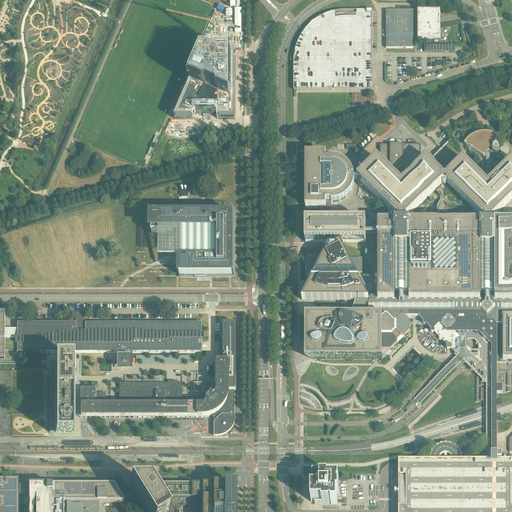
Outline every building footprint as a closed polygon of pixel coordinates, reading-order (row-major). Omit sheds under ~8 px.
[(296,90),(372,91),(372,82),(372,66),(372,49),(372,11),(346,11),(340,11),(334,12),(329,14),(323,16),(318,19),(314,22),(309,26),(305,31),(301,35),(299,41),(297,46),(295,52),(294,58),(293,90),(296,90)] [(386,11),(386,14),(386,48),(413,48),(413,44),(413,11),(412,11),(386,11)] [(418,30),(418,31),(418,33),(418,37),(424,37),(425,37),(426,37),(434,37),(439,37),(439,28),(439,25),(438,19),(439,19),(439,16),(439,15),(439,14),(439,13),(438,12),(437,12),(432,12),(431,12),(426,11),(425,11),(421,11),(420,11),(419,11),(418,12),(419,14),(419,15),(419,16),(419,22),(418,22),(418,28),(418,30)] [(217,120),(235,120),(235,57),(201,57),(174,120),(194,120),(196,115),(217,115),(217,120)] [(172,108),(168,118),(174,120),(178,110),(172,108)] [(377,136),(373,132),(369,136),(373,140),(377,136)] [(350,260),(349,260),(343,248),(342,247),(342,246),(341,244),(339,244),(338,246),(338,247),(336,247),(336,246),(330,246),(330,247),(329,247),(328,248),(322,260),(321,260),(308,260),(305,260),(306,261),(307,263),(312,274),(314,274),(315,274),(314,277),(308,288),(304,296),(302,300),(306,300),(315,300),(332,300),(355,300),(352,315),(335,315),(334,315),(314,315),(310,315),(306,315),(305,315),(305,342),(305,356),(305,359),(311,359),(318,359),(369,359),(372,359),(375,359),(378,359),(380,359),(382,359),(382,355),(382,350),(389,350),(390,350),(390,351),(390,350),(391,350),(398,343),(400,341),(402,339),(404,337),(410,331),(410,322),(405,317),(406,317),(413,317),(418,317),(420,318),(424,322),(424,325),(426,325),(431,330),(431,333),(434,333),(439,338),(439,340),(442,340),(447,346),(447,351),(448,351),(451,351),(455,350),(455,340),(455,335),(466,334),(466,330),(464,330),(464,327),(465,327),(471,327),(476,327),(478,325),(479,325),(479,324),(479,325),(480,325),(492,325),(494,325),(496,325),(502,325),(502,330),(502,332),(502,352),(502,353),(502,354),(502,359),(503,359),(506,359),(507,359),(511,359),(511,158),(497,173),(492,178),(491,179),(489,181),(490,161),(490,159),(490,155),(493,155),(494,155),(495,155),(496,155),(497,155),(498,154),(499,154),(499,153),(499,152),(499,151),(499,150),(499,149),(498,148),(498,147),(497,147),(497,146),(496,146),(495,146),(494,146),(494,147),(493,147),(493,148),(493,149),(493,150),(491,150),(490,150),(496,140),(495,140),(496,139),(497,138),(497,137),(496,137),(494,136),(493,136),(492,135),(490,135),(489,134),(488,134),(486,134),(485,134),(484,134),(483,134),(482,134),(481,134),(480,134),(479,134),(478,135),(477,135),(476,135),(475,136),(474,136),(473,137),(472,137),(471,138),(470,139),(469,140),(468,140),(468,141),(467,141),(466,142),(466,143),(465,144),(466,145),(467,146),(467,147),(470,149),(471,149),(485,158),(486,155),(486,181),(467,162),(466,162),(463,158),(462,158),(463,157),(462,156),(461,155),(460,154),(454,148),(448,143),(449,142),(451,140),(449,141),(431,159),(431,160),(434,162),(433,164),(432,164),(427,158),(426,158),(419,166),(416,163),(420,158),(420,145),(380,145),(380,158),(382,159),(380,161),(377,158),(376,158),(361,173),(357,178),(359,180),(361,182),(396,217),(397,217),(397,222),(378,222),(378,234),(378,237),(378,246),(378,248),(378,292),(376,292),(371,297),(369,297),(367,297),(356,274),(357,274),(362,274),(362,260),(350,260)] [(38,147),(35,143),(30,147),(32,148),(34,149),(36,149),(38,151),(39,148),(38,147)] [(356,182),(361,182),(359,180),(357,180),(356,180),(354,180),(354,179),(354,178),(354,177),(354,176),(354,175),(353,174),(353,173),(352,172),(352,171),(351,170),(351,169),(350,168),(350,167),(349,167),(348,166),(348,165),(347,165),(346,164),(345,163),(344,162),(343,162),(342,162),(342,161),(341,161),(340,160),(339,160),(338,160),(337,160),(336,159),(335,159),(334,159),(333,159),(332,159),(332,160),(331,160),(331,159),(330,159),(330,158),(329,158),(328,158),(328,159),(327,159),(327,160),(326,160),(326,155),(326,154),(312,154),(306,154),(305,155),(305,208),(306,208),(318,208),(318,221),(306,221),(305,222),(305,242),(306,242),(307,242),(310,242),(321,242),(323,242),(338,242),(337,244),(336,246),(336,247),(338,247),(338,246),(339,244),(340,242),(365,242),(366,242),(366,237),(378,237),(378,234),(366,234),(366,222),(365,221),(331,221),(331,202),(332,202),(332,203),(334,203),(335,203),(336,203),(338,203),(339,202),(340,202),(341,201),(343,201),(344,200),(345,199),(346,198),(347,198),(348,197),(349,196),(350,195),(350,194),(351,192),(352,191),(352,190),(353,189),(353,188),(354,186),(354,185),(354,184),(354,182),(356,182)] [(145,217),(144,217),(144,219),(155,261),(156,262),(157,261),(167,256),(170,255),(171,255),(171,256),(172,256),(173,256),(181,256),(181,258),(181,261),(180,261),(180,277),(195,277),(195,278),(205,278),(205,277),(233,277),(233,276),(234,276),(234,277),(234,278),(235,278),(235,277),(235,276),(235,217),(235,216),(234,216),(234,217),(233,217),(205,217),(205,216),(195,216),(195,217),(180,217),(152,217),(145,217)] [(32,323),(17,323),(17,339),(17,350),(17,353),(64,353),(82,353),(122,353),(122,350),(124,350),(128,350),(132,350),(132,353),(190,353),(201,353),(201,351),(201,340),(203,340),(203,334),(201,334),(201,323),(85,323),(85,327),(80,327),(76,327),(76,323),(38,323),(32,323)] [(222,334),(222,343),(235,343),(235,324),(222,323),(222,334)] [(0,350),(13,350),(13,351),(14,351),(15,351),(16,351),(16,350),(17,350),(17,339),(8,339),(8,336),(9,337),(10,337),(10,336),(10,335),(10,334),(9,334),(8,334),(8,329),(4,329),(0,329),(0,350)] [(186,411),(186,418),(205,418),(208,417),(211,416),(213,419),(214,422),(213,422),(213,436),(217,436),(218,436),(219,436),(220,436),(222,435),(223,435),(224,435),(225,434),(227,433),(228,432),(229,431),(230,430),(231,429),(232,428),(232,427),(233,426),(233,425),(234,424),(234,423),(234,421),(235,419),(235,418),(235,416),(235,415),(234,415),(234,391),(235,391),(235,343),(222,343),(222,362),(215,362),(215,386),(215,391),(215,392),(211,396),(210,395),(206,398),(205,399),(207,401),(201,401),(201,397),(182,397),(182,402),(176,402),(176,411),(186,411)] [(122,357),(116,357),(116,372),(131,372),(131,357),(125,357),(125,350),(122,350),(122,357)] [(55,394),(55,425),(56,437),(64,437),(73,437),(73,394),(73,373),(73,360),(56,360),(55,394)] [(119,402),(119,405),(122,405),(122,403),(143,403),(143,399),(147,399),(147,394),(150,394),(150,392),(154,392),(154,384),(124,383),(123,383),(119,383),(119,402)] [(212,383),(206,383),(197,383),(193,383),(193,392),(212,392),(212,383)] [(119,418),(186,418),(186,411),(176,411),(176,402),(167,402),(167,384),(166,384),(154,384),(154,392),(150,392),(150,394),(147,394),(147,399),(143,399),(143,403),(122,403),(122,405),(119,405),(116,405),(116,411),(119,411),(119,418)] [(167,402),(176,402),(182,402),(182,397),(182,384),(181,384),(167,384),(167,402)] [(112,418),(119,418),(119,411),(116,411),(116,405),(112,405),(105,405),(105,393),(95,393),(95,388),(80,388),(80,418),(112,418)] [(430,458),(430,461),(398,461),(398,468),(398,490),(398,493),(398,494),(398,500),(398,511),(511,511),(511,460),(497,460),(486,460),(461,461),(461,458),(460,454),(459,451),(457,449),(454,447),(451,445),(448,445),(445,444),(442,445),(439,446),(435,449),(433,451),(431,454),(430,458)] [(313,477),(313,484),(313,487),(311,495),(312,495),(312,496),(311,496),(311,502),(315,502),(315,504),(330,504),(330,503),(331,503),(331,504),(337,504),(337,502),(337,501),(337,493),(339,493),(339,485),(338,485),(338,484),(339,484),(339,478),(335,478),(335,476),(320,476),(320,477),(319,477),(319,476),(313,476),(313,477)] [(0,511),(17,511),(18,496),(29,496),(28,511),(51,511),(52,485),(32,485),(30,485),(29,485),(12,485),(12,480),(2,480),(2,485),(0,484),(0,511)] [(97,511),(98,507),(117,507),(126,506),(115,487),(92,487),(92,485),(52,485),(51,511),(97,511)] [(146,511),(167,511),(150,485),(130,485),(146,511)] [(161,489),(161,490),(162,490),(162,491),(160,493),(159,493),(170,511),(191,499),(191,485),(190,485),(158,485),(159,485),(160,487),(160,488),(161,489)] [(235,511),(235,485),(226,485),(207,485),(193,485),(191,485),(191,499),(191,500),(193,500),(202,500),(201,511),(235,511)]
